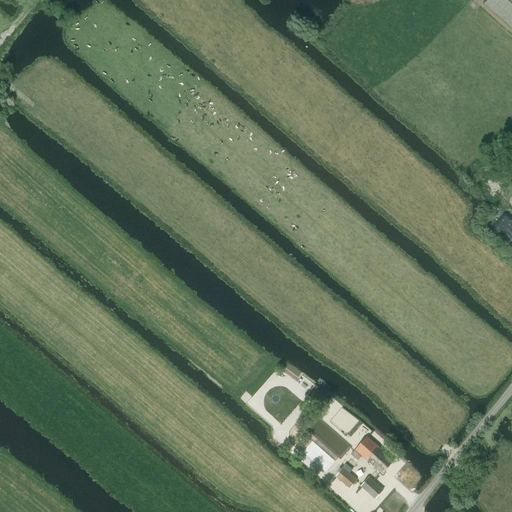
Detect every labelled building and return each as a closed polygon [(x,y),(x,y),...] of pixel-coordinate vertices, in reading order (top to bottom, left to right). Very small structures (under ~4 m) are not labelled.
[(307,395),(325,409),(333,398),(315,385),(307,395)] [(358,461),(362,456),(383,475),(394,461),(367,437),(351,454),(358,461)] [(389,449),(393,444),(395,442),(389,437),(383,444),(389,449)] [(331,473),(350,489),(357,480),(348,472),(351,469),(344,463),(341,467),(338,465),(331,473)] [(369,478),(361,486),(375,499),(383,490),(369,478)]
